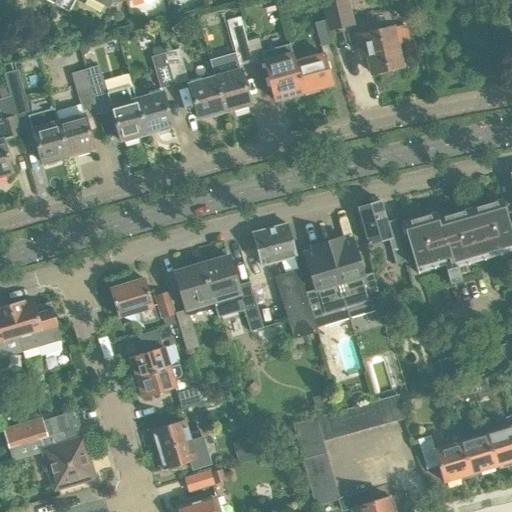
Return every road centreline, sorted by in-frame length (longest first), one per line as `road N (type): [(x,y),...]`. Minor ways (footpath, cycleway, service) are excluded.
road 1 (tertiary): [(0,260),(511,127)]
road 2 (residential): [(511,95),(0,223)]
road 3 (residential): [(70,267),(511,161)]
road 4 (residential): [(140,496),(70,267)]
